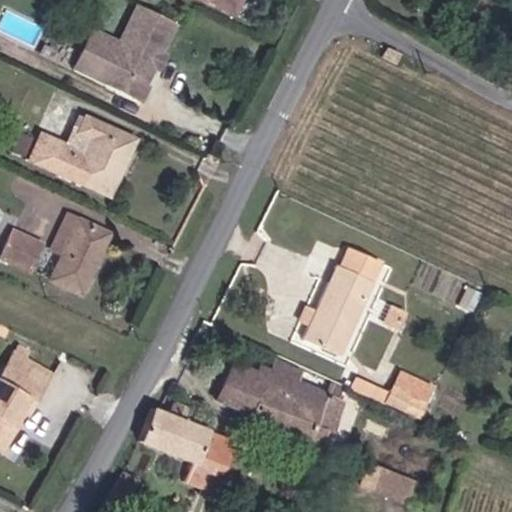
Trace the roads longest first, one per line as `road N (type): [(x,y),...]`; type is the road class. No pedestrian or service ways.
road 1 (tertiary): [(72,511),(335,5)]
road 2 (unclassified): [(511,100),(335,5)]
